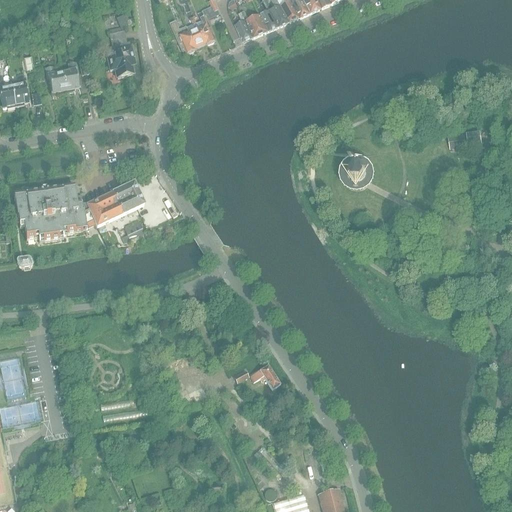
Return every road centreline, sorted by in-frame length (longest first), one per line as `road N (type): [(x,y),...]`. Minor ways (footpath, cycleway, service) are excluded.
road 1 (residential): [(368,511),(333,429),(225,269)]
road 2 (residential): [(225,269),(145,297),(0,314)]
road 3 (residential): [(160,129),(125,123),(0,147)]
road 4 (residential): [(225,269),(166,177),(160,129)]
road 5 (residential): [(375,0),(243,55)]
